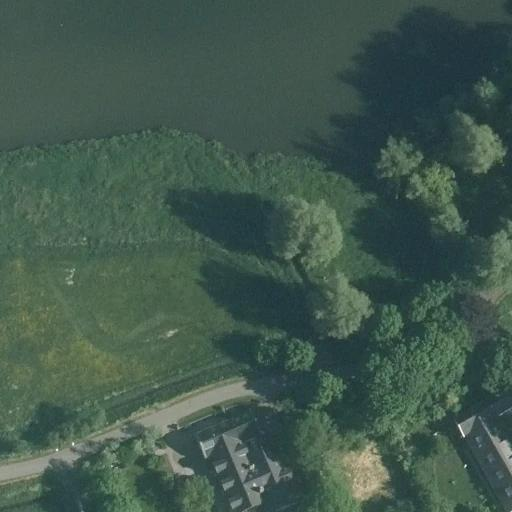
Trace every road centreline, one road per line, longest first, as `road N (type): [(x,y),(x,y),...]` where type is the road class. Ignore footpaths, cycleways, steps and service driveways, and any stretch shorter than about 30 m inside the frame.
road 1 (unclassified): [(0,475),(236,390),(337,376),(398,356),(511,277)]
road 2 (track): [(469,287),(399,218),(356,197),(286,188),(235,201),(206,196)]
